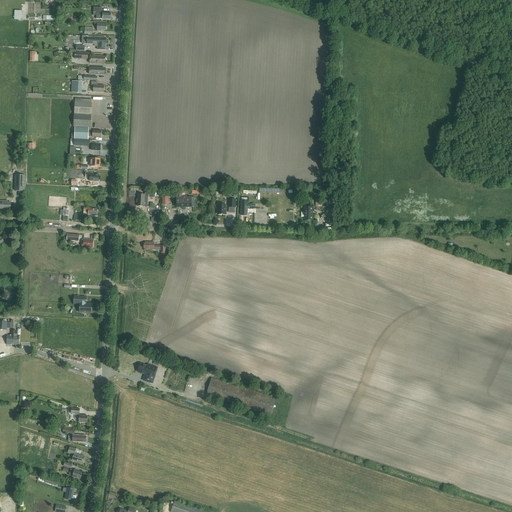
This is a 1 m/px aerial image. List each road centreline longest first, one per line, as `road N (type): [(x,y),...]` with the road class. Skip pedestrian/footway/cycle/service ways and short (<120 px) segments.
road 1 (tertiary): [(90,511),(111,228)]
road 2 (tertiary): [(511,77),(294,0)]
road 3 (tertiary): [(111,228),(124,0)]
road 4 (unclassified): [(290,228),(111,228)]
